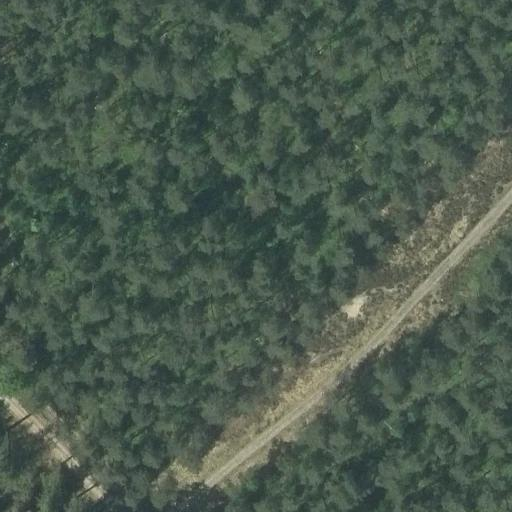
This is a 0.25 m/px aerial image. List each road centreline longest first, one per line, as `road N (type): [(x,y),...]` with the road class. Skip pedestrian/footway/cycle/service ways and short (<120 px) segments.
road 1 (track): [(511,190),(344,370),(175,511)]
road 2 (track): [(117,511),(0,392)]
